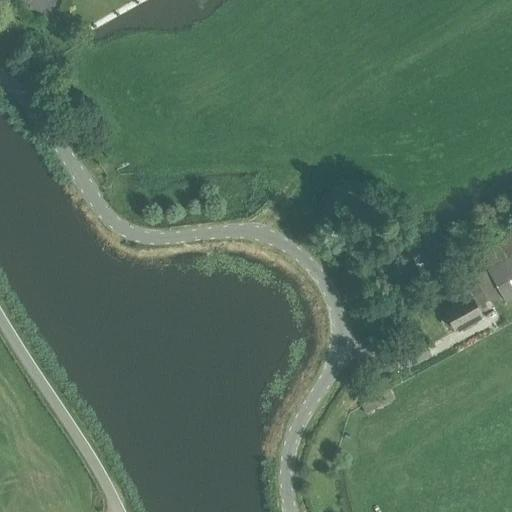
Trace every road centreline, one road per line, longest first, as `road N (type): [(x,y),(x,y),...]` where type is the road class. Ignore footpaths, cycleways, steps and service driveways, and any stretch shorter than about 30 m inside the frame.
road 1 (unclassified): [(290,511),(282,461),(288,436),(327,361),(335,325),(332,287),(318,265),(272,234),(149,236),(123,227),(19,77),(0,66)]
road 2 (unclassified): [(118,511),(0,317)]
